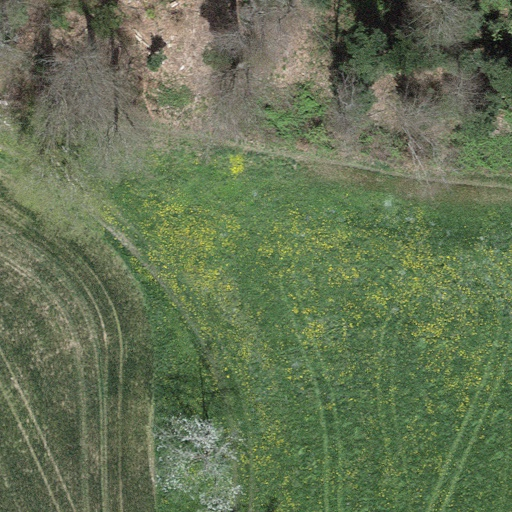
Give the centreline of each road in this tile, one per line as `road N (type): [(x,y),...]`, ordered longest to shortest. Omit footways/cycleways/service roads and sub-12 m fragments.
road 1 (track): [(0,121),(468,211),(511,208)]
road 2 (track): [(0,155),(128,249),(215,348),(235,438),(233,511)]
